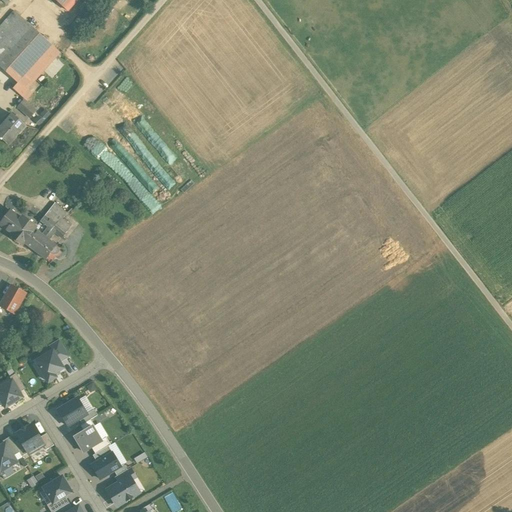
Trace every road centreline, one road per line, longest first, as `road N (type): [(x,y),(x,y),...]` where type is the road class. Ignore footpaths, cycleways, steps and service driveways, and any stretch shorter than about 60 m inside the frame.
road 1 (track): [(257,0),(511,327)]
road 2 (unclassified): [(110,359),(217,511)]
road 3 (unclassified): [(0,262),(49,292),(110,359)]
road 4 (residential): [(101,511),(37,403)]
